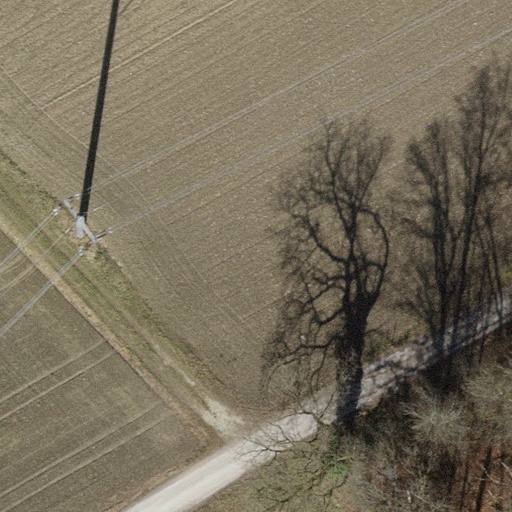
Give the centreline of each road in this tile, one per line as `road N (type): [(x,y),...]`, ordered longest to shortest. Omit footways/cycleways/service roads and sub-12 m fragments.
road 1 (unclassified): [(511,302),(153,511)]
road 2 (track): [(259,445),(0,180)]
